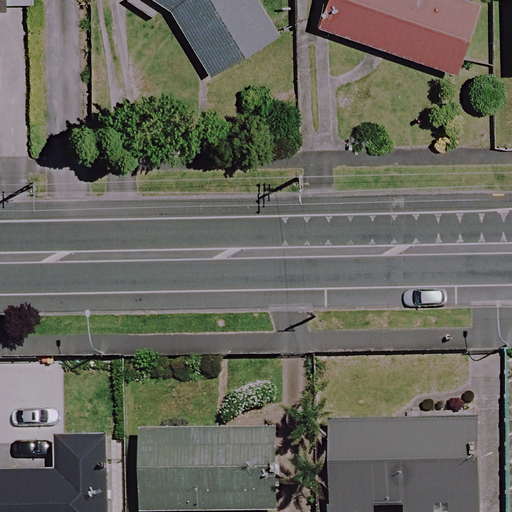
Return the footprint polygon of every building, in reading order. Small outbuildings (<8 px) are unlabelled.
[(288,31),(265,0),(143,0),(161,10),(216,84),(288,31)] [(476,5),(459,0),(331,0),(322,31),(454,74),(476,5)] [(478,511),(477,421),(326,424),(327,511),(478,511)] [(276,511),(278,433),(145,431),(144,511),(276,511)] [(0,475),(0,511),(110,511),(111,439),(55,439),(55,476),(0,475)]
